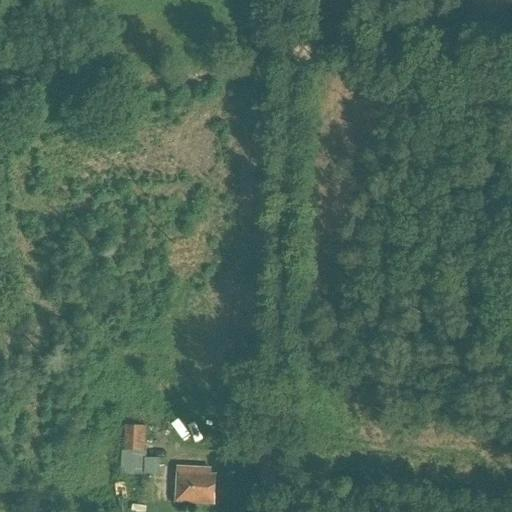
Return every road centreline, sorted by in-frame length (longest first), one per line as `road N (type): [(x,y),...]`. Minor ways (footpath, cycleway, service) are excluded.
road 1 (track): [(294,0),(273,496)]
road 2 (track): [(449,511),(273,496)]
